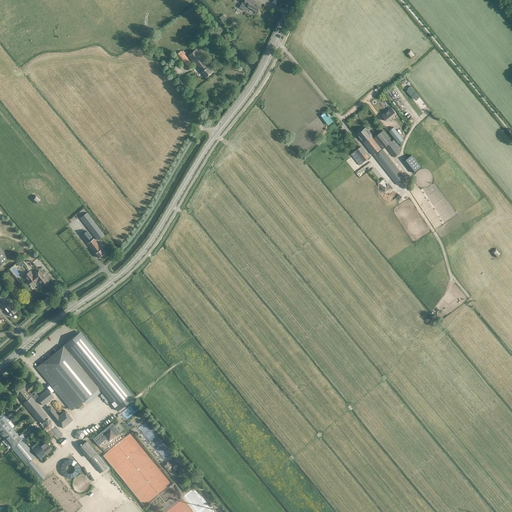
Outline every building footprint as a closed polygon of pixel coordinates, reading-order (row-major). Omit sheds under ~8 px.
[(257,13),(261,6),(254,3),(254,1),(252,0),(244,0),(240,9),(239,8),(246,12),(248,9),(257,13)] [(205,78),(213,71),(196,50),(188,56),(205,78)] [(187,70),(192,66),(183,55),(185,54),(182,51),(181,52),(176,56),(187,70)] [(386,121),(396,114),(391,107),(381,115),(386,121)] [(327,122),(332,117),(330,115),(328,117),(325,113),(322,115),(327,122)] [(395,134),(387,125),(385,127),(393,136),(392,137),(399,144),(403,141),(397,133),(395,134)] [(401,148),(394,139),(391,142),(383,130),(373,138),(371,135),(372,135),(365,127),(357,134),(363,142),(397,185),(405,179),(382,150),(386,147),(394,157),(400,153),(398,150),(401,148)] [(369,157),(360,146),(351,154),(359,165),(369,157)] [(412,173),(420,167),(411,155),(403,162),(412,173)] [(390,192),(382,197),(387,204),(394,199),(390,192)] [(80,217),(97,239),(104,234),(86,212),(80,217)] [(98,258),(104,253),(93,239),(87,244),(98,258)] [(11,271),(17,280),(21,277),(17,272),(19,270),(17,267),(11,271)] [(48,279),(45,277),(44,277),(39,271),(34,275),(30,270),(24,276),(27,280),(26,281),(30,286),(36,282),(38,282),(42,286),(47,282),(47,281),(47,280),(48,279)] [(0,293),(0,305),(10,317),(16,312),(0,293)] [(98,389),(63,347),(48,359),(46,360),(36,368),(42,376),(43,375),(71,410),(76,406),(98,389)] [(20,383),(12,390),(16,395),(17,396),(18,395),(23,402),(22,403),(23,404),(38,422),(46,416),(31,397),(30,397),(24,389),(20,383)] [(98,389),(84,400),(87,403),(100,392),(98,389)] [(53,397),(47,390),(37,398),(43,406),(53,397)] [(46,409),(62,429),(73,420),(65,411),(58,416),(50,406),(46,409)] [(8,436),(9,435),(7,432),(12,428),(7,422),(0,428),(0,433),(4,439),(8,436)] [(112,423),(93,439),(98,445),(107,439),(109,441),(120,432),(112,423)] [(9,435),(8,436),(11,439),(12,438),(14,440),(19,436),(12,428),(7,432),(9,435)] [(57,432),(54,428),(47,433),(51,438),(55,434),(57,432)] [(168,480),(133,435),(128,439),(127,438),(103,456),(142,506),(147,503),(149,505),(169,490),(167,488),(171,485),(168,480)] [(20,438),(19,436),(14,440),(12,438),(11,439),(8,436),(4,439),(11,446),(20,438)] [(34,455),(22,440),(20,438),(11,446),(25,463),(39,481),(40,480),(45,486),(49,483),(44,477),(46,474),(32,457),(34,455)] [(37,444),(44,453),(50,448),(43,439),(37,444)] [(108,467),(87,442),(80,448),(101,472),(108,467)] [(46,455),(44,453),(37,444),(31,449),(36,455),(40,451),(43,455),(38,459),(41,462),(46,458),(44,456),(46,455)] [(210,511),(195,492),(174,508),(174,509),(171,511),(170,509),(165,511),(210,511)]
